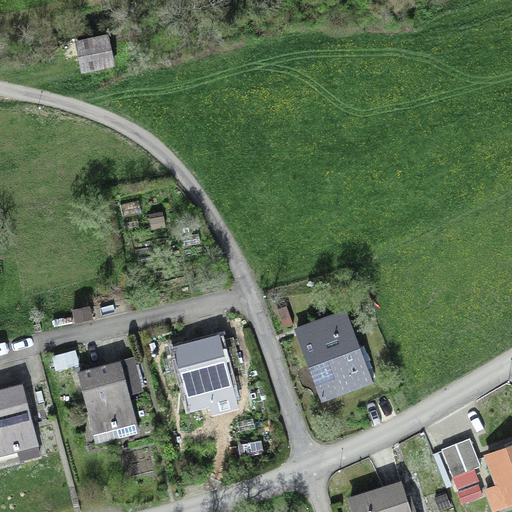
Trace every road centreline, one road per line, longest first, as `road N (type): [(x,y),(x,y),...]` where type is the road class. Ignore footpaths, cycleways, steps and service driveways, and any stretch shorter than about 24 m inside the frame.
road 1 (residential): [(310,470),(232,247),(185,179),(133,130),(0,89)]
road 2 (residential): [(310,470),(511,369)]
road 3 (residential): [(177,511),(310,470)]
